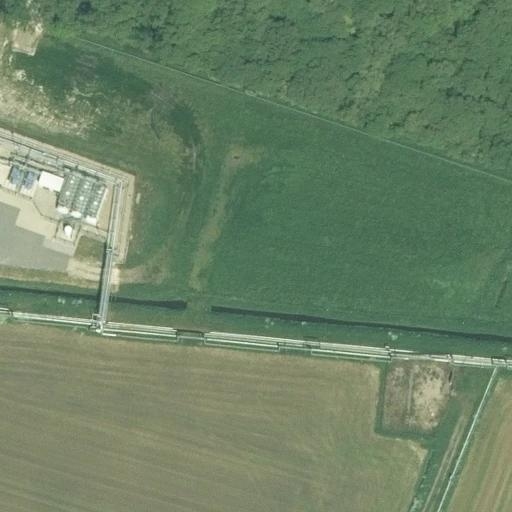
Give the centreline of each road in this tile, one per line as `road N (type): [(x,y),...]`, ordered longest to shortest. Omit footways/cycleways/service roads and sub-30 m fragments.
road 1 (track): [(511,355),(0,299)]
road 2 (track): [(426,511),(478,378)]
